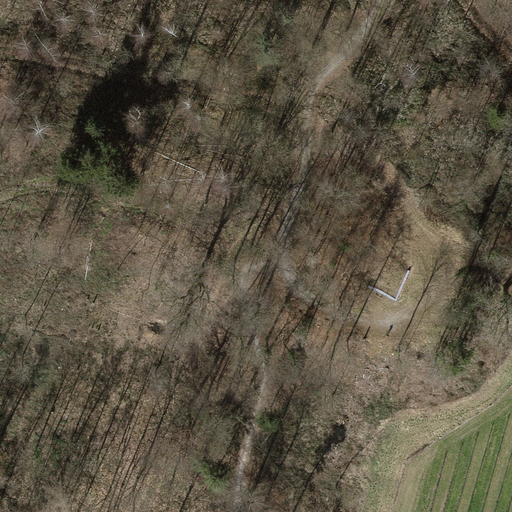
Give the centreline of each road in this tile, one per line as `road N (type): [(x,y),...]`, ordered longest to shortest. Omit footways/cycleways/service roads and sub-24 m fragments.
road 1 (track): [(280,276),(285,233),(303,189),(303,117)]
road 2 (track): [(394,0),(324,67),(303,117)]
road 3 (track): [(280,276),(353,315),(402,321)]
